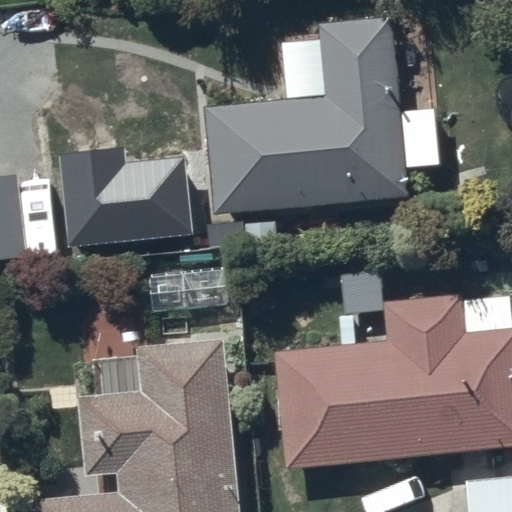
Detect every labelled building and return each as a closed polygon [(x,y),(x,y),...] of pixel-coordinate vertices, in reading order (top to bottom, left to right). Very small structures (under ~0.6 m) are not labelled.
[(209,146),(214,218),(408,203),(406,172),(437,170),(433,120),(401,122),(394,23),(318,29),(323,104),(199,114),(201,147),(209,146)] [(37,163),(0,167),(0,253),(118,239),(113,198),(42,206),(37,163)] [(238,511),(224,338),(242,336),(240,309),(228,310),(225,271),(150,277),(153,314),(159,313),(162,345),(137,347),(137,357),(94,361),(96,394),(79,396),(86,476),(117,474),(118,493),(22,501),(23,511),(238,511)] [(392,348),(280,359),(291,472),(511,450),(511,304),(464,309),(463,302),(388,309),(392,348)] [(511,511),(511,472),(466,477),(469,511),(511,511)]
